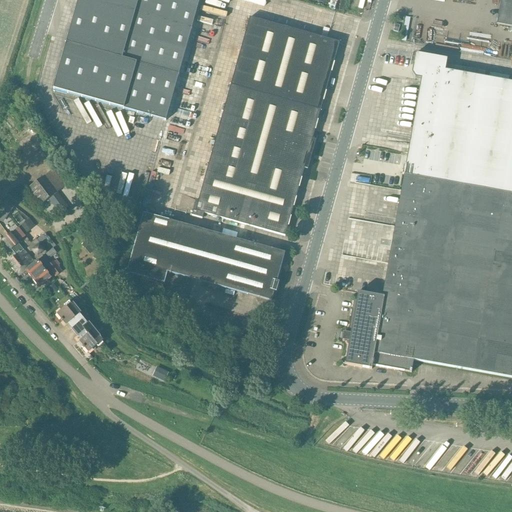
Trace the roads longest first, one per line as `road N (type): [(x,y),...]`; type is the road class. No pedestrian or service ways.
road 1 (unclassified): [(294,383),(286,350),(384,0)]
road 2 (tertiary): [(338,511),(207,457),(97,393)]
road 3 (unclassified): [(294,383),(322,398),(511,407)]
road 4 (track): [(303,452),(116,392),(97,393)]
road 5 (unknown): [(182,0),(159,129),(144,146),(102,145)]
road 6 (residential): [(97,393),(97,379),(0,269)]
road 7 (tertiary): [(97,393),(0,299)]
